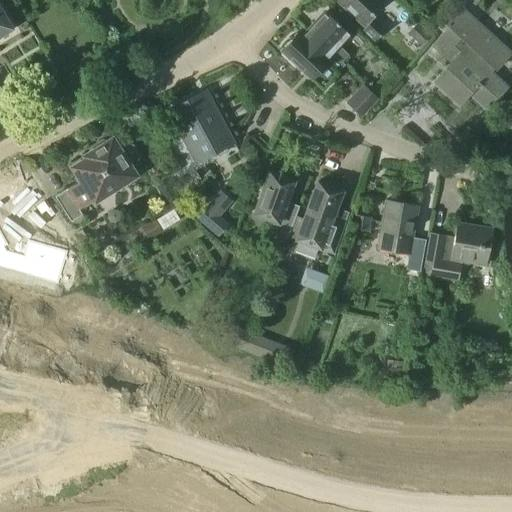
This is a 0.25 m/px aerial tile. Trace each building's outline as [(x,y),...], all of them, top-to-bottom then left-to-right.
[(336,0),(336,1),(361,24),(365,28),(361,31),(374,43),(387,29),(375,18),(371,14),(381,2),(378,0),(336,0)] [(0,35),(12,28),(0,8),(0,35)] [(434,42),(444,52),(454,61),(437,79),(462,101),(471,92),(486,106),(505,86),(490,72),(510,51),(463,8),(446,26),(447,27),(434,42)] [(326,11),(308,31),(332,53),(342,62),(348,55),(339,46),(350,34),(326,11)] [(408,33),(421,46),(431,36),(418,23),(408,33)] [(295,34),(281,49),(314,80),(322,89),(336,74),(328,65),(324,62),(332,53),(308,31),(300,39),(295,34)] [(392,65),(376,84),(388,94),(404,75),(392,65)] [(363,84),(346,103),(362,117),(379,99),(363,84)] [(205,90),(167,111),(195,163),(233,142),(205,90)] [(86,158),(72,167),(80,180),(55,196),(74,227),(85,220),(79,210),(93,201),(94,201),(135,175),(112,139),(108,141),(101,139),(89,146),(88,154),(85,156),(86,158)] [(27,221),(43,211),(18,170),(0,180),(0,221),(2,224),(21,212),(27,221)] [(294,181),(269,172),(254,214),(269,220),(265,231),(287,239),(288,237),(295,216),(299,206),(286,202),(294,181)] [(295,216),(288,237),(294,239),(294,241),(334,255),(348,215),(335,211),(342,190),(318,181),(304,219),(295,216)] [(197,218),(218,237),(229,224),(220,216),(233,201),(220,190),(197,218)] [(377,249),(409,254),(418,205),(386,200),(377,249)] [(351,228),(369,231),(371,217),(353,214),(351,228)] [(429,232),(424,264),(422,275),(455,281),(459,260),(485,265),(491,228),(456,222),(454,237),(446,235),(429,232)] [(81,229),(74,234),(81,246),(88,241),(81,229)] [(2,247),(7,244),(0,231),(0,266),(5,268),(9,252),(5,250),(2,247)] [(24,256),(9,252),(5,268),(19,272),(58,283),(59,280),(67,251),(28,240),(24,256)] [(299,266),(295,285),(322,290),(326,271),(299,266)] [(219,342),(245,352),(252,333),(227,323),(219,342)] [(252,333),(245,352),(284,367),(292,348),(252,333)] [(387,360),(384,392),(400,393),(403,362),(387,360)]
